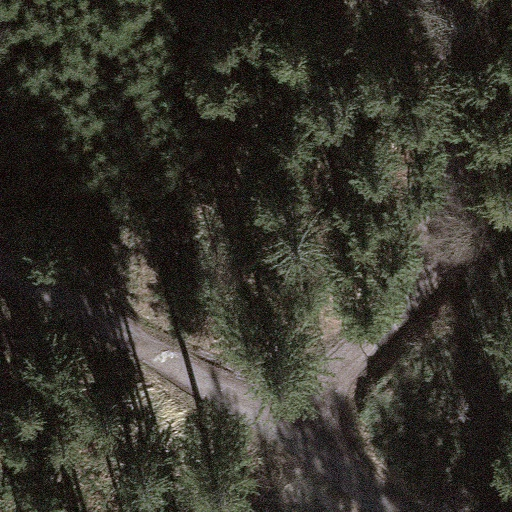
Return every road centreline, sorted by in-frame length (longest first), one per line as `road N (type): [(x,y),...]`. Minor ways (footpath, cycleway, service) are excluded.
road 1 (track): [(285,428),(385,298),(453,133),(427,0)]
road 2 (track): [(0,266),(285,428),(398,511)]
